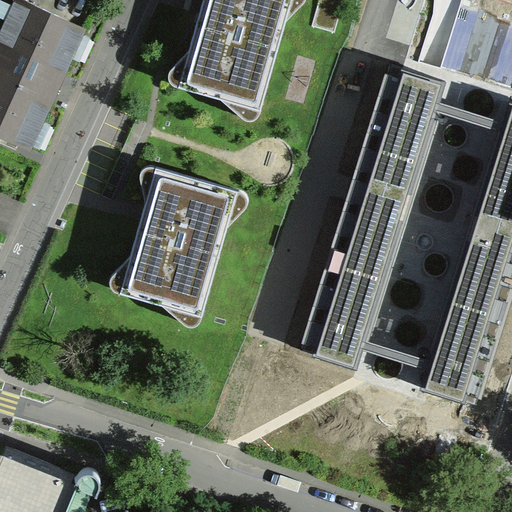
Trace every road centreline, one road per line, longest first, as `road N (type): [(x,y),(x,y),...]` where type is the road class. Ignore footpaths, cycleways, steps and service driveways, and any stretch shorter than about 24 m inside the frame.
road 1 (tertiary): [(0,400),(340,511)]
road 2 (residential): [(0,294),(136,0)]
